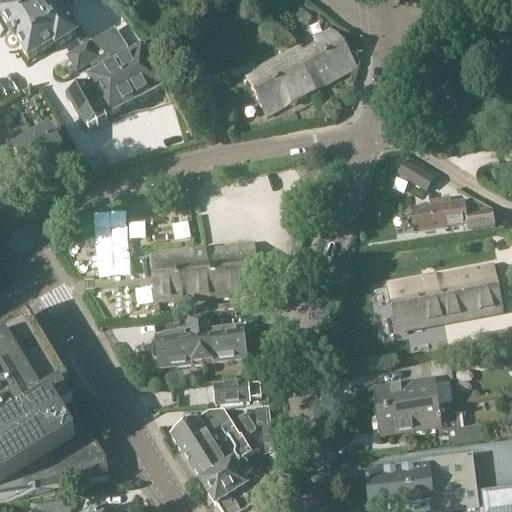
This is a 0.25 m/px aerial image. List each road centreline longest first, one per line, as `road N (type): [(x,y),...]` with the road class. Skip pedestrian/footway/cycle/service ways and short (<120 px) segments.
road 1 (residential): [(313,511),(300,375),(367,138)]
road 2 (residential): [(20,240),(126,184),(218,157),(367,138)]
road 3 (tertiary): [(183,511),(20,240)]
road 4 (residential): [(367,138),(392,138),(511,210)]
